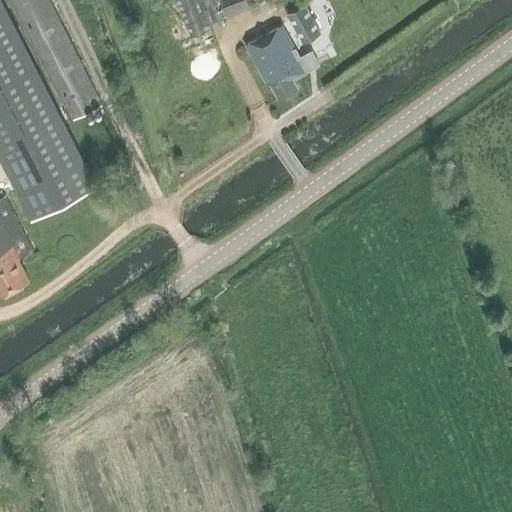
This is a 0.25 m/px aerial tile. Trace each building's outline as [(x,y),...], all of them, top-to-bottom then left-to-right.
[(6,0),(0,0),(0,157),(31,218),(91,187),(91,188),(100,183),(6,0)] [(10,0),(64,106),(71,120),(103,104),(51,0),(10,0)] [(197,0),(175,0),(190,36),(209,28),(197,0)] [(221,0),(228,16),(255,5),(253,0),(221,0)] [(311,0),(287,13),(303,43),(321,33),(310,11),(319,6),(315,0),(311,0)] [(305,66),(327,54),(322,46),(299,58),(281,24),(245,44),(266,84),(269,82),(277,97),(297,87),(292,79),(307,71),(305,66)] [(33,254),(3,195),(0,196),(0,294),(28,280),(19,261),(33,254)]
